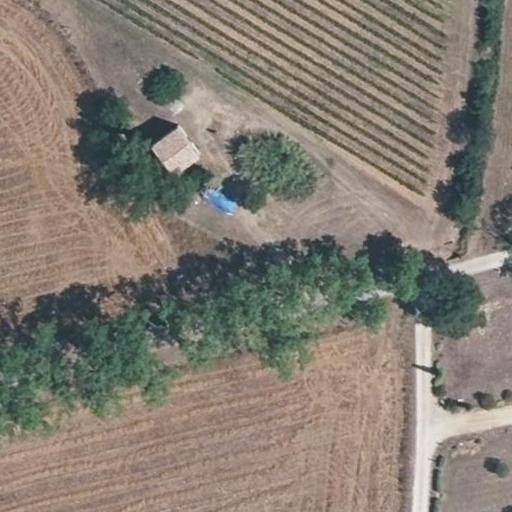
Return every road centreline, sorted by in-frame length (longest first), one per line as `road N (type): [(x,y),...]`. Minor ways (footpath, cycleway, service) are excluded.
road 1 (track): [(511,257),(0,385)]
road 2 (track): [(421,511),(430,427),(425,279)]
